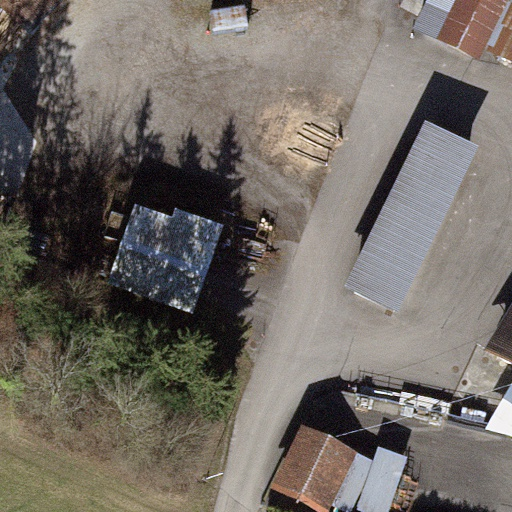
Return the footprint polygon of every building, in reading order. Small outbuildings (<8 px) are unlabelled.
[(9,0),(0,9),(0,15),(34,49),(83,0),(9,0)] [(501,13),(475,0),(457,0),(432,52),(472,72),(501,13)] [(396,320),(471,162),(415,136),(340,294),(396,320)] [(82,274),(192,311),(212,251),(102,214),(82,274)] [(511,315),(484,360),(511,377),(511,315)] [(333,441),(306,428),(275,493),(313,511),(330,511),(354,464),(328,451),(333,441)]
